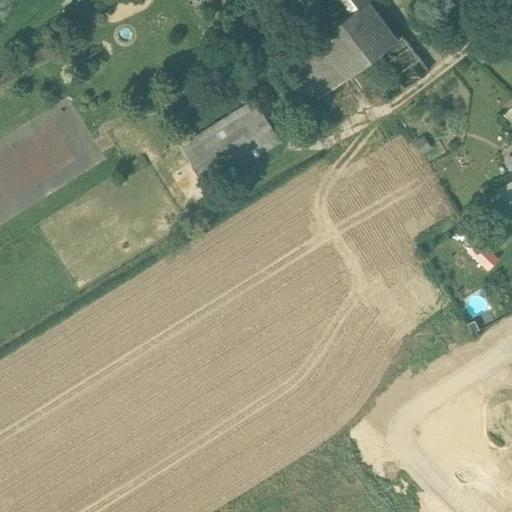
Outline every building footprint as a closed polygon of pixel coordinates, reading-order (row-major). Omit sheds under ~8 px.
[(78,0),(92,17),(113,0),(78,0)] [(351,11),(319,36),(350,75),(378,53),(396,40),(367,1),(366,0),(351,11)] [(368,0),(342,0),(351,11),(366,0),(367,1),(368,0)] [(428,70),(402,35),(396,40),(378,53),(404,88),(428,70)] [(350,75),(319,36),(286,60),(316,100),(350,75)] [(255,100),(180,146),(206,187),(280,140),(255,100)] [(511,179),(500,185),(511,209),(511,179)] [(491,269),(501,256),(478,237),(468,249),(491,269)]
